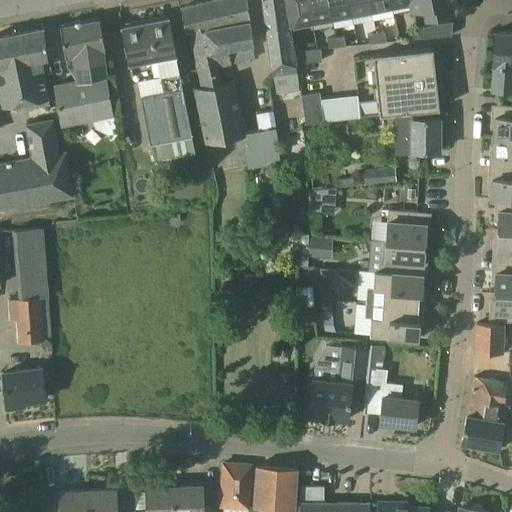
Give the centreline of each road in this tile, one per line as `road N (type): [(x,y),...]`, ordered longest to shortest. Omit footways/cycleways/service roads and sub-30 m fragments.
road 1 (residential): [(440,465),(462,298),(471,36),(483,0)]
road 2 (residential): [(440,465),(143,436),(0,446)]
